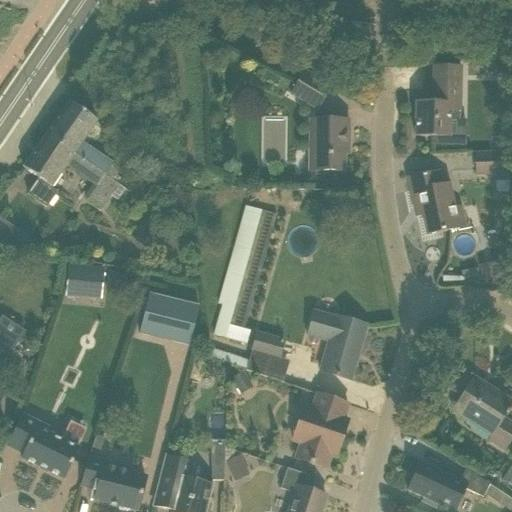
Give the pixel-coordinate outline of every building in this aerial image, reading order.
[(511,65),(493,64),(492,81),(511,81),(511,77),(511,65)] [(415,102),(415,111),(415,137),(449,138),(450,112),(460,112),(461,66),(432,65),(432,103),(415,102)] [(290,93),(308,104),(317,110),(332,88),(305,71),(290,93)] [(68,102),(46,135),(104,175),(112,164),(81,143),(97,121),(68,102)] [(348,120),(310,120),(310,158),(313,160),(315,160),(315,171),(344,172),(344,144),(348,144),(348,120)] [(116,124),(106,141),(117,147),(126,130),(116,124)] [(102,211),(119,185),(104,175),(46,135),(23,168),(39,179),(28,195),(47,208),(56,193),(50,189),(66,165),(93,184),(84,198),(102,211)] [(476,174),(495,173),(511,172),(511,152),(475,154),(476,174)] [(416,217),(422,216),(426,235),(458,229),(449,184),(441,185),(438,172),(407,178),(416,217)] [(348,201),(342,219),(363,226),(369,209),(348,201)] [(244,330),(275,218),(239,209),(212,302),(222,304),(214,335),(225,337),(224,339),(245,346),(250,332),(244,330)] [(1,219),(0,220),(0,245),(17,249),(26,236),(1,219)] [(483,286),(503,282),(499,262),(480,265),(483,286)] [(100,298),(103,272),(69,269),(67,295),(100,298)] [(108,272),(106,290),(122,291),(124,274),(108,272)] [(149,295),(140,334),(188,347),(198,308),(149,295)] [(2,316),(0,319),(0,349),(10,356),(26,332),(20,328),(2,316)] [(336,318),(329,343),(321,372),(350,381),(366,326),(336,318)] [(258,332),(252,350),(279,359),(285,340),(258,332)] [(232,379),(241,395),(253,387),(244,372),(232,379)] [(484,391),(471,383),(453,411),(491,435),(488,440),(504,450),(511,437),(511,424),(503,418),(505,415),(506,416),(509,412),(507,411),(511,403),(511,402),(487,387),(484,391)] [(334,446),(339,448),(348,421),(343,420),(348,404),(317,394),(312,409),(304,407),(295,432),(304,435),(296,459),(326,469),(334,446)] [(22,416),(7,445),(24,453),(21,458),(64,479),(79,449),(37,429),(39,424),(22,416)] [(211,441),(210,452),(224,453),(225,441),(211,441)] [(167,456),(154,507),(169,511),(208,511),(211,504),(207,503),(212,485),(188,479),(193,463),(167,456)] [(231,473),(245,467),(241,456),(226,462),(231,473)] [(88,458),(82,486),(97,489),(95,500),(137,510),(145,478),(104,468),(105,463),(88,458)] [(421,502),(437,510),(439,505),(452,511),(455,511),(466,489),(483,497),(489,484),(466,469),(460,482),(449,476),(448,478),(437,473),(438,471),(420,463),(407,491),(423,498),(421,502)] [(295,494),(288,511),(320,511),(326,496),(311,491),(315,478),(287,468),(280,489),(295,494)]
